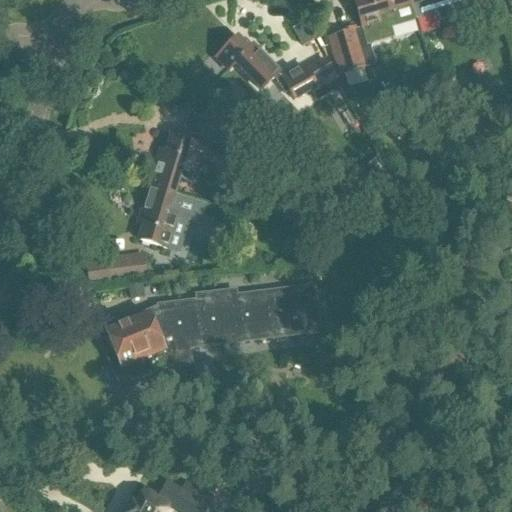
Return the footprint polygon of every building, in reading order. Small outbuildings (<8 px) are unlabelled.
[(362,0),(353,3),(360,29),(353,31),(352,30),(340,33),(341,35),(329,39),(339,75),(373,65),(367,46),(392,39),(389,29),(415,22),(411,6),(410,3),(408,0),(362,0)] [(408,0),(410,3),(411,6),(415,22),(436,15),(438,23),(470,14),(465,0),(408,0)] [(473,0),(480,19),(491,15),(486,0),(473,0)] [(248,51),(236,39),(216,59),(228,72),(234,66),(261,92),(274,80),(280,86),(285,95),(290,92),(295,102),(313,92),(317,99),(341,86),(326,61),(307,72),(304,67),(283,79),(278,75),(279,74),(252,47),(248,51)] [(148,189),(172,197),(178,179),(195,184),(205,149),(203,149),(206,142),(231,150),(238,128),(205,118),(196,147),(170,139),(165,155),(159,153),(148,189)] [(165,250),(170,235),(176,216),(167,214),(172,197),(148,189),(137,225),(143,226),(138,242),(165,250)] [(144,256),(107,260),(110,285),(147,281),(144,256)] [(143,296),(141,286),(127,288),(129,298),(143,296)] [(108,357),(121,390),(169,370),(179,392),(200,383),(191,363),(190,350),(317,333),(315,314),(312,292),(236,302),(235,297),(198,301),(198,307),(160,312),(160,313),(148,318),(147,315),(104,333),(105,335),(103,339),(105,343),(109,345),(113,355),(108,357)] [(283,442),(280,458),(296,460),(299,445),(283,442)] [(180,491),(166,483),(157,499),(143,492),(135,507),(133,506),(129,511),(164,511),(167,507),(176,511),(182,511),(190,498),(208,508),(213,499),(185,483),(180,491)] [(250,511),(277,511),(281,504),(258,494),(250,511)]
